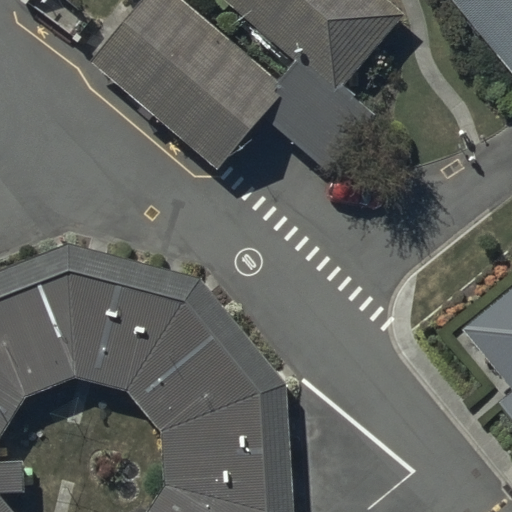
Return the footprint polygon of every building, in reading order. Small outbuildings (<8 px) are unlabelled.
[(216,179),(286,98),(170,0),(163,0),(97,77),(216,179)] [(336,106),(403,29),(369,0),(217,0),(217,1),(336,106)] [(511,0),(440,0),(511,87),(511,0)] [(511,200),(477,228),(500,261),(511,251),(511,200)] [(500,261),(477,228),(407,282),(432,311),(485,271),(494,283),(509,271),(500,261)] [(113,273),(45,275),(0,291),(0,511),(294,511),(299,472),(282,401),(242,339),(183,295),(113,273)] [(511,284),(430,352),(511,452),(511,284)]
